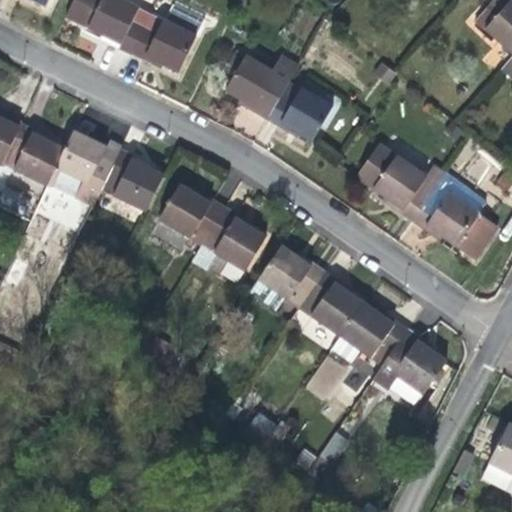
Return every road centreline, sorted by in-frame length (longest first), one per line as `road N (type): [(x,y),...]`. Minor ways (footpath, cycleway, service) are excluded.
road 1 (residential): [(500,332),(249,159),(0,36)]
road 2 (residential): [(500,332),(416,511)]
